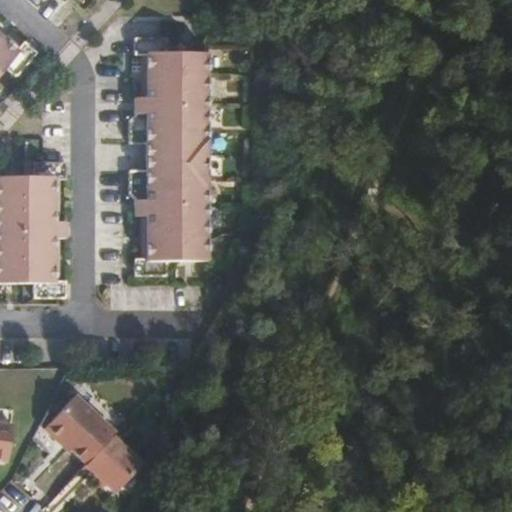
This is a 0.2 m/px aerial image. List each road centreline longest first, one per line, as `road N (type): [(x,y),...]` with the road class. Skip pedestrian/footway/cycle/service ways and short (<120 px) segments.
road 1 (residential): [(82,324),(84,82),(67,54),(5,0)]
road 2 (residential): [(82,324),(206,328)]
